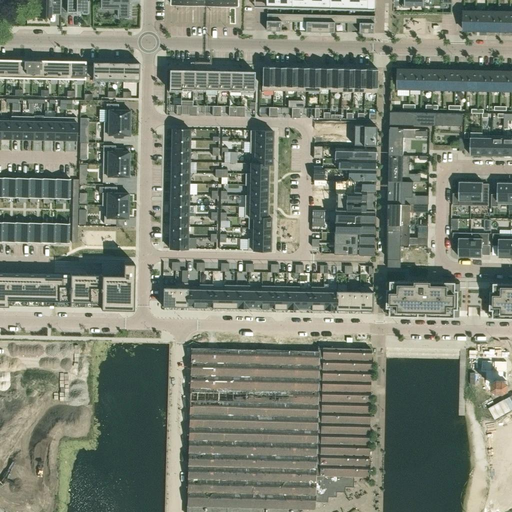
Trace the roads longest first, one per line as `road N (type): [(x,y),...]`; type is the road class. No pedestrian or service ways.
road 1 (residential): [(304,259),(306,123),(146,120)]
road 2 (residential): [(511,169),(443,168),(440,267),(511,268)]
road 3 (residential): [(148,43),(384,46)]
road 4 (residential): [(143,324),(378,328)]
road 5 (unclassified): [(384,46),(379,261)]
road 6 (unclassified): [(378,328),(375,511)]
road 7 (residential): [(143,255),(304,259)]
road 8 (residential): [(0,40),(148,43)]
road 9 (residential): [(0,321),(143,324)]
road 10 (residential): [(143,255),(146,120)]
road 11 (residential): [(378,328),(511,331)]
